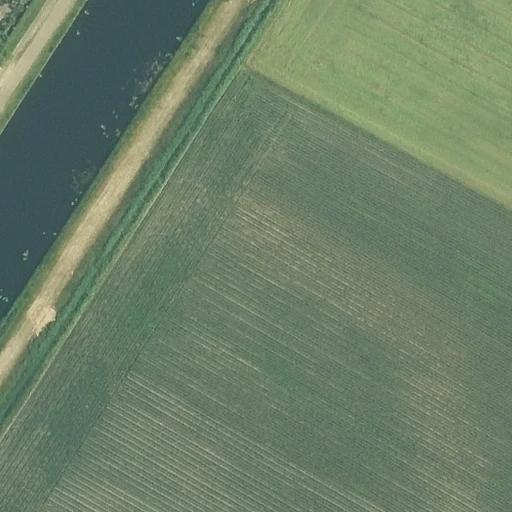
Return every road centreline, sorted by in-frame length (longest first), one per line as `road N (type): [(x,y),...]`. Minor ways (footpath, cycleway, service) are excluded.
road 1 (track): [(237,0),(0,370)]
road 2 (track): [(68,0),(0,108)]
